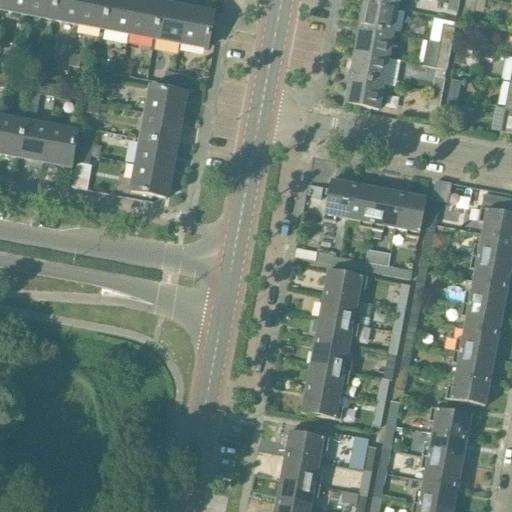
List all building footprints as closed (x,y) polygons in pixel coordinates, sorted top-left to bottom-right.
[(0,10),(27,16),(29,0),(1,0),(0,8),(0,10)] [(29,0),(27,16),(52,21),(55,0),(29,0)] [(82,0),(55,0),(52,21),(77,26),(82,0)] [(108,0),(82,0),(77,26),(103,31),(108,0)] [(135,0),(133,0),(108,0),(103,31),(128,36),(135,0)] [(135,0),(128,36),(154,41),(161,5),(135,0)] [(398,10),(399,0),(363,0),(363,4),(398,10)] [(459,0),(448,0),(447,10),(457,12),(459,0)] [(465,0),(463,14),(474,16),(476,0),(465,0)] [(363,4),(358,29),(393,35),(398,10),(363,4)] [(186,10),(161,5),(154,41),(179,46),(186,10)] [(214,16),(186,10),(179,46),(207,51),(214,16)] [(444,27),(440,44),(451,46),(454,29),(444,27)] [(389,60),(393,35),(358,29),(354,54),(389,60)] [(457,48),(467,50),(470,33),(460,31),(457,48)] [(447,63),(451,46),(440,44),(427,42),(422,67),(446,71),(447,63)] [(9,56),(18,58),(21,46),(11,44),(9,56)] [(30,48),(21,46),(18,58),(28,60),(30,48)] [(454,64),(464,66),(467,50),(457,48),(454,64)] [(69,68),(71,56),(61,54),(59,66),(69,68)] [(354,54),(349,79),(384,86),(396,88),(400,63),(389,60),(354,54)] [(71,56),(69,68),(79,70),(81,58),(71,56)] [(122,66),(113,64),(111,75),(120,77),(122,66)] [(132,68),(122,66),(120,77),(130,79),(132,68)] [(173,75),(164,73),(161,85),(171,87),(173,75)] [(183,77),(173,75),(171,87),(181,89),(183,77)] [(434,77),(431,95),(441,96),(444,79),(434,77)] [(14,91),(16,80),(7,78),(4,89),(14,91)] [(379,111),(384,86),(349,79),(344,105),(379,111)] [(450,81),(447,98),(458,100),(461,83),(450,81)] [(58,88),(47,86),(45,98),(55,100),(58,88)] [(64,102),(67,90),(58,88),(55,100),(64,102)] [(149,89),(144,115),(181,122),(186,95),(149,89)] [(100,107),(102,98),(90,95),(88,105),(100,107)] [(441,96),(431,95),(428,111),(438,113),(441,96)] [(444,115),(455,117),(458,100),(447,98),(444,115)] [(88,105),(86,115),(98,117),(100,107),(88,105)] [(511,137),(511,110),(505,109),(500,135),(511,137)] [(144,115),(140,141),(176,148),(181,122),(144,115)] [(0,119),(0,155),(18,159),(24,124),(0,119)] [(18,159),(43,164),(50,129),(24,124),(18,159)] [(77,134),(50,129),(43,164),(70,169),(77,134)] [(140,141),(135,166),(171,173),(176,148),(140,141)] [(90,158),(92,149),(80,146),(78,156),(90,158)] [(78,156),(76,165),(88,168),(90,158),(78,156)] [(171,173),(135,166),(130,193),(166,200),(171,173)] [(337,219),(349,221),(355,185),(330,180),(328,191),(320,189),(318,201),(326,202),(322,221),(336,224),(337,219)] [(355,185),(349,221),(360,223),(359,228),(371,231),(379,190),(355,185)] [(403,194),(379,190),(371,231),(383,233),(384,228),(396,230),(403,194)] [(426,199),(403,194),(396,230),(407,232),(406,237),(419,240),(426,199)] [(432,200),(427,225),(435,226),(440,201),(432,200)] [(484,224),(481,235),(511,240),(511,214),(481,209),(478,222),(484,224)] [(423,248),(431,249),(435,226),(427,225),(423,248)] [(471,257),(511,264),(511,240),(481,235),(479,246),(474,245),(471,257)] [(423,248),(418,272),(427,273),(431,249),(423,248)] [(316,254),(315,262),(340,267),(341,259),(316,254)] [(475,270),(472,282),(507,289),(511,264),(471,257),(469,269),(475,270)] [(340,267),(363,272),(365,263),(341,259),(340,267)] [(365,263),(363,272),(387,277),(389,268),(365,263)] [(389,268),(387,277),(411,282),(413,272),(389,268)] [(328,271),(323,295),(358,302),(360,290),(366,292),(368,278),(328,271)] [(418,272),(414,295),(422,297),(430,298),(432,286),(424,285),(427,273),(418,272)] [(463,304),(503,312),(507,289),(472,282),(470,293),(465,292),(463,304)] [(410,286),(402,285),(397,309),(405,311),(410,286)] [(319,319),(359,327),(361,314),(356,313),(358,302),(323,295),(319,319)] [(414,295),(409,319),(418,320),(422,297),(414,295)] [(466,318),(463,329),(499,335),(503,312),(463,304),(460,316),(466,318)] [(405,311),(397,309),(393,333),(401,334),(405,311)] [(319,319),(314,343),(349,350),(351,338),(357,339),(359,327),(319,319)] [(405,342),(413,344),(418,320),(409,319),(405,342)] [(454,352),(494,359),(499,335),(463,329),(461,340),(456,339),(454,352)] [(401,334),(393,333),(388,357),(397,358),(401,334)] [(405,342),(400,366),(409,368),(413,344),(405,342)] [(310,366),(350,374),(352,362),(347,360),(349,350),(314,343),(310,366)] [(457,365),(455,376),(490,383),(494,359),(454,352),(451,364),(457,365)] [(397,358),(388,357),(384,380),(389,382),(392,382),(397,358)] [(310,366),(306,390),(340,397),(342,385),(348,386),(350,374),(310,366)] [(400,366),(396,391),(404,392),(409,368),(400,366)] [(490,383),(455,376),(452,387),(447,386),(445,399),(485,407),(490,383)] [(389,382),(384,380),(381,380),(376,403),(385,405),(389,382)] [(340,397),(306,390),(301,414),(341,422),(344,408),(338,407),(340,397)] [(391,401),(386,425),(395,427),(399,403),(391,401)] [(385,405),(376,403),(372,428),(381,429),(385,405)] [(434,423),(432,434),(467,441),(471,416),(431,409),(428,422),(434,423)] [(386,425),(382,449),(390,451),(395,427),(386,425)] [(285,457),(320,464),(322,453),(327,453),(330,440),(290,432),(285,457)] [(467,441),(432,434),(430,446),(424,444),(421,457),(462,465),(467,441)] [(355,439),(352,453),(365,455),(368,442),(355,439)] [(364,472),(372,474),(377,449),(369,447),(364,472)] [(382,449),(377,473),(386,474),(390,451),(382,449)] [(281,481),(321,488),(323,476),(318,475),(320,464),(285,457),(281,481)] [(425,470),(423,481),(458,488),(462,465),(421,457),(419,469),(425,470)] [(368,497),(372,474),(364,472),(360,496),(368,497)] [(377,473),(373,497),(381,498),(386,474),(377,473)] [(281,481),(276,505),(311,511),(313,499),(318,500),(321,488),(281,481)] [(458,488),(423,481),(421,493),(415,492),(413,504),(453,511),(458,488)] [(356,511),(365,511),(368,497),(360,496),(356,511)] [(373,497),(370,511),(378,511),(381,498),(373,497)]
